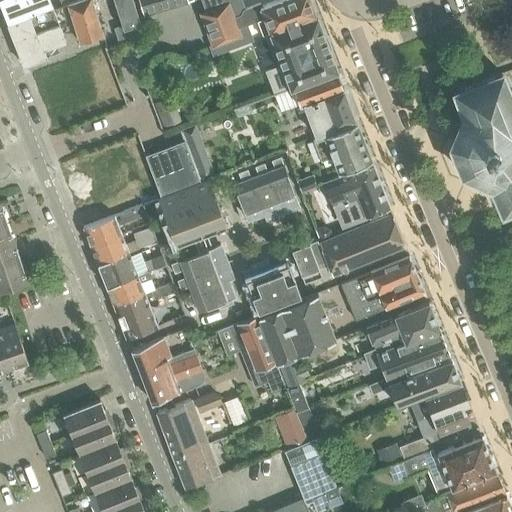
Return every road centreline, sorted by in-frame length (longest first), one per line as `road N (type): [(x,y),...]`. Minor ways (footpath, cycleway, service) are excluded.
road 1 (residential): [(489,357),(349,17)]
road 2 (residential): [(35,155),(122,371)]
road 3 (residential): [(122,371),(20,410),(57,511)]
road 4 (residential): [(122,371),(179,511)]
